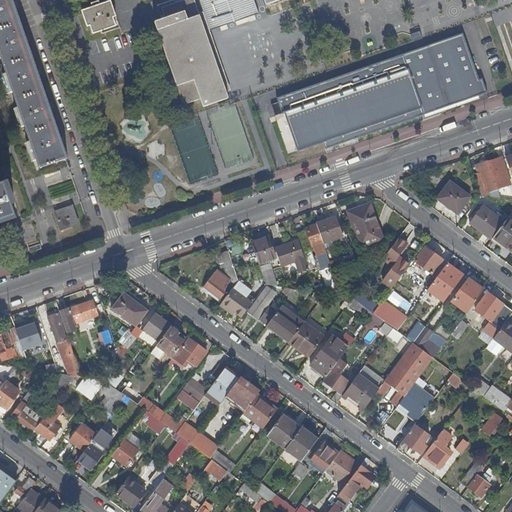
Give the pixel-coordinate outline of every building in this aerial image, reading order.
[(0,0),(0,63),(18,115),(38,169),(66,160),(31,63),(8,0),(0,0)] [(226,99),(191,0),(182,0),(158,7),(162,19),(152,22),(180,106),(197,100),(200,108),(226,99)] [(251,0),(258,0),(262,8),(283,0),(196,0),(207,31),(256,15),(251,0)] [(86,26),(89,34),(112,26),(109,18),(112,17),(107,2),(95,5),(94,1),(86,4),(87,8),(78,11),(83,27),(86,26)] [(511,21),(497,27),(511,70),(511,21)] [(458,35),(272,100),(273,104),(266,107),(270,118),(279,115),(292,152),(317,143),(320,150),(412,118),(424,109),(430,107),(465,99),(483,95),(478,81),(474,82),(458,35)] [(509,156),(502,159),(509,179),(511,178),(511,165),(511,163),(509,156)] [(470,174),(478,196),(498,199),(494,189),(503,186),(493,158),(472,165),(475,173),(470,174)] [(466,197),(445,182),(438,190),(442,193),(436,201),(453,214),(466,197)] [(0,223),(15,219),(3,184),(0,185),(0,223)] [(378,242),(365,205),(343,213),(356,249),(378,242)] [(467,225),(488,241),(489,240),(501,224),(479,208),(467,225)] [(70,209),(53,214),(59,231),(75,226),(70,209)] [(330,218),(300,229),(307,247),(336,237),(330,218)] [(501,224),(489,240),(497,246),(499,243),(505,248),(511,238),(511,225),(504,220),(501,224)] [(263,237),(247,243),(255,265),(261,262),(262,264),(269,261),(268,258),(270,257),(263,237)] [(405,244),(396,237),(378,260),(388,267),(389,266),(390,267),(378,283),(388,290),(406,266),(395,257),(405,244)] [(293,241),(271,249),(277,267),(289,263),(293,274),(303,270),(302,267),(297,252),(293,241)] [(428,274),(438,261),(422,248),(412,262),(428,274)] [(307,249),(297,252),(302,267),(312,263),(307,249)] [(234,281),(224,252),(212,256),(217,268),(221,266),(222,268),(222,269),(223,270),(224,270),(228,281),(228,282),(214,270),(199,292),(212,302),(216,298),(219,300),(228,289),(234,281)] [(426,288),(425,290),(436,298),(456,271),(445,263),(426,288)] [(258,269),(256,269),(262,286),(272,287),(266,270),(259,272),(258,269)] [(466,309),(470,303),(469,302),(479,289),(465,279),(451,297),(466,309)] [(234,281),(228,289),(248,304),(256,293),(250,288),(248,291),(234,281)] [(425,290),(426,288),(419,283),(412,294),(418,299),(425,290)] [(254,318),(263,325),(273,313),(263,306),(272,294),(263,287),(243,311),(253,319),(254,318)] [(248,304),(228,289),(219,300),(217,303),(232,313),(238,318),(243,311),(248,304)] [(403,310),(409,302),(393,290),(386,299),(403,310)] [(355,291),(349,299),(369,313),(370,314),(376,306),(355,291)] [(320,295),(310,293),(305,299),(313,305),(320,295)] [(134,326),(144,312),(120,294),(109,310),(133,327),(134,326)] [(504,320),(509,313),(485,295),(472,312),(486,323),(482,328),(488,332),(492,327),(496,330),(502,322),(504,320)] [(466,309),(451,297),(448,300),(464,312),(466,309)] [(349,299),(343,298),(336,308),(340,311),(344,306),(349,299)] [(369,313),(349,299),(344,306),(364,320),(365,318),(369,313)] [(71,376),(77,377),(63,335),(71,332),(68,324),(92,315),(87,301),(53,313),(53,314),(42,318),(44,323),(42,324),(45,333),(47,333),(49,337),(50,336),(54,347),(52,348),(62,375),(71,376)] [(232,313),(217,303),(216,305),(215,306),(230,316),(232,313)] [(376,306),(370,314),(380,321),(389,328),(393,331),(401,319),(378,303),(376,306)] [(299,323),(278,306),(273,313),(263,325),(285,342),(286,341),(299,323)] [(149,315),(144,312),(134,326),(139,329),(149,315)] [(167,325),(151,313),(149,315),(139,329),(136,334),(152,345),(166,327),(167,325)] [(370,314),(369,313),(365,318),(376,326),(380,321),(370,314)] [(511,325),(504,320),(502,322),(511,329),(511,325)] [(511,329),(502,322),(496,330),(491,337),(511,352),(511,329)] [(320,338),(299,323),(286,341),(295,348),(294,350),(305,358),(320,338)] [(24,324),(9,329),(18,352),(32,347),(24,324)] [(416,324),(404,339),(410,344),(430,358),(435,350),(423,341),(429,333),(416,324)] [(457,324),(449,334),(456,339),(463,328),(457,324)] [(285,342),(263,325),(262,327),(284,343),(285,342)] [(175,334),(166,327),(152,345),(147,353),(155,359),(160,352),(168,358),(176,347),(180,341),(173,336),(175,334)] [(0,360),(17,355),(8,328),(0,331),(0,360)] [(393,331),(389,328),(383,336),(394,344),(399,336),(393,331)] [(130,331),(121,345),(128,350),(137,336),(130,331)] [(105,345),(101,332),(91,335),(96,348),(105,345)] [(430,334),(429,333),(423,341),(435,350),(442,341),(440,340),(438,338),(437,337),(435,336),(431,334),(430,334)] [(307,366),(322,377),(335,359),(344,347),(329,336),(307,366)] [(178,347),(176,347),(168,358),(162,367),(165,369),(169,363),(178,370),(184,362),(191,367),(202,351),(184,338),(178,347)] [(430,358),(410,344),(375,390),(382,395),(388,387),(393,391),(386,401),(394,407),(396,403),(415,378),(430,358)] [(115,361),(115,362),(123,351),(117,346),(110,348),(111,351),(115,361)] [(115,361),(111,351),(105,353),(108,363),(115,361)] [(339,397),(348,384),(336,375),(343,365),(335,359),(322,377),(319,381),(334,392),(328,401),(333,405),(339,397)] [(208,373),(214,378),(220,370),(222,366),(216,362),(208,373)] [(225,374),(220,370),(214,378),(204,391),(203,393),(217,403),(223,396),(233,382),(224,375),(225,374)] [(450,373),(444,380),(452,386),(458,379),(450,373)] [(53,400),(71,376),(62,375),(58,374),(44,393),(53,400)] [(105,375),(101,381),(111,387),(115,382),(105,375)] [(375,390),(355,375),(348,384),(339,397),(359,412),(375,390)] [(243,381),(237,377),(233,382),(223,396),(229,400),(243,381)] [(95,389),(101,381),(81,378),(73,389),(87,399),(95,389)] [(405,416),(413,422),(431,398),(427,396),(431,390),(415,378),(396,403),(408,412),(405,416)] [(203,393),(204,391),(187,379),(179,390),(187,396),(196,403),(203,393)] [(477,379),(470,388),(478,394),(481,396),(488,387),(477,379)] [(111,387),(101,381),(95,389),(107,398),(98,410),(107,416),(118,401),(128,410),(133,404),(118,393),(111,387)] [(256,391),(243,381),(229,400),(242,410),(251,398),(256,391)] [(16,392),(1,382),(0,383),(0,406),(4,410),(16,392)] [(123,386),(118,393),(133,404),(151,417),(156,410),(123,386)] [(488,387),(481,396),(501,411),(505,407),(509,401),(489,386),(488,387)] [(478,394),(470,388),(464,396),(472,402),(478,394)] [(187,396),(179,390),(172,399),(180,406),(187,396)] [(28,396),(24,393),(18,400),(23,403),(28,396)] [(263,406),(251,398),(242,410),(239,414),(249,421),(260,429),(273,411),(264,404),(263,406)] [(32,430),(40,419),(17,402),(7,415),(30,432),(32,430)] [(40,419),(32,430),(46,440),(50,435),(52,437),(58,428),(49,421),(55,413),(48,408),(40,419)] [(498,417),(490,411),(478,428),(486,434),(498,417)] [(249,421),(239,414),(236,418),(246,425),(249,421)] [(282,449),(297,429),(279,416),(263,437),(281,450),(282,449)] [(167,429),(173,434),(176,429),(177,429),(170,424),(167,429)] [(427,435),(412,424),(400,440),(418,453),(424,445),(421,443),(427,435)] [(86,444),(93,435),(79,425),(67,441),(81,451),(86,444)] [(177,429),(176,429),(190,439),(193,436),(179,425),(177,429)] [(313,440),(297,428),(297,429),(282,449),(298,461),(313,440)] [(187,444),(190,439),(176,429),(173,434),(174,434),(185,443),(187,444)] [(449,437),(439,430),(426,447),(428,449),(422,457),(438,469),(444,461),(448,456),(439,450),(449,437)] [(185,443),(174,434),(170,439),(177,443),(182,448),(185,443)] [(114,437),(103,453),(123,467),(135,451),(120,440),(119,441),(114,437)] [(462,454),(469,443),(462,438),(455,449),(462,454)] [(323,470),(335,453),(320,442),(307,460),(313,464),(311,468),(319,474),(323,470)] [(146,482),(153,487),(162,475),(182,448),(177,443),(167,456),(166,455),(146,482)] [(101,454),(86,444),(81,451),(74,460),(88,471),(101,454)] [(353,462),(337,451),(335,453),(323,470),(336,479),(341,473),(343,475),(353,462)] [(227,474),(231,467),(211,452),(206,458),(208,460),(214,465),(224,471),(227,474)] [(459,483),(478,498),(487,485),(473,474),(480,465),(475,462),(459,483)] [(305,470),(296,464),(289,473),(298,479),(305,470)] [(372,477),(357,466),(336,495),(345,501),(356,486),(362,490),(372,477)] [(0,497),(13,479),(0,468),(0,497)] [(176,486),(183,492),(193,479),(186,474),(176,486)] [(171,482),(162,475),(153,487),(149,492),(150,493),(137,511),(138,511),(162,511),(164,510),(156,504),(159,500),(159,499),(171,482)] [(11,491),(20,498),(27,489),(32,482),(25,477),(17,488),(15,486),(11,491)] [(126,477),(114,493),(124,499),(127,495),(135,501),(143,490),(126,477)] [(259,511),(266,503),(240,484),(236,489),(254,502),(249,509),(253,511),(259,511)] [(31,511),(41,499),(27,489),(20,498),(13,509),(17,511),(31,511)] [(127,495),(124,499),(131,505),(135,501),(127,495)] [(193,511),(198,506),(181,495),(168,511),(193,511)] [(308,501),(303,497),(291,511),(306,511),(302,509),(308,501)] [(306,511),(323,511),(326,508),(310,497),(308,501),(302,509),(306,511)] [(57,511),(41,499),(31,511),(57,511)] [(286,511),(270,499),(267,503),(278,511),(286,511)] [(333,504),(330,502),(326,508),(323,511),(340,511),(342,509),(334,503),(333,504)]
